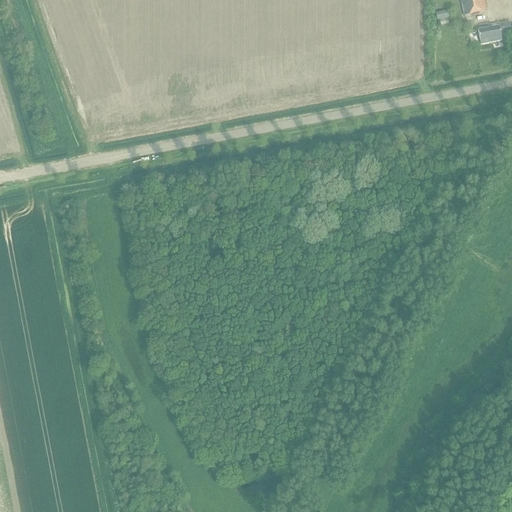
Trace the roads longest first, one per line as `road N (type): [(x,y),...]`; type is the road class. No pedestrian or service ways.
road 1 (unclassified): [(0,178),(511,79)]
road 2 (track): [(91,160),(111,173),(111,187),(53,195),(113,511)]
road 3 (track): [(0,39),(32,150),(64,145),(91,160)]
road 4 (track): [(414,511),(434,442),(511,370)]
